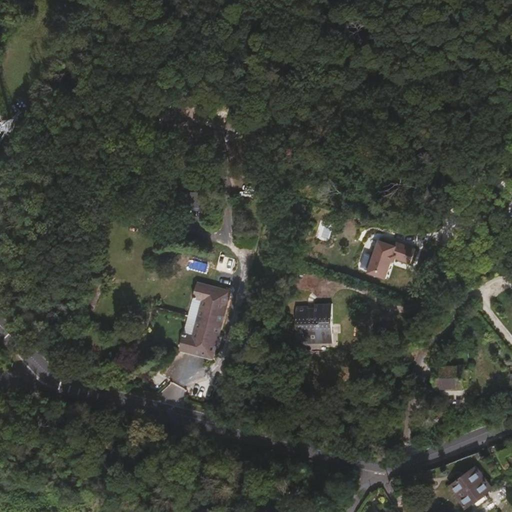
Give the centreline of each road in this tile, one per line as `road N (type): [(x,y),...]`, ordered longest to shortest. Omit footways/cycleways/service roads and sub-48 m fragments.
road 1 (secondary): [(56,378),(381,463)]
road 2 (secondary): [(381,463),(411,463),(511,430)]
